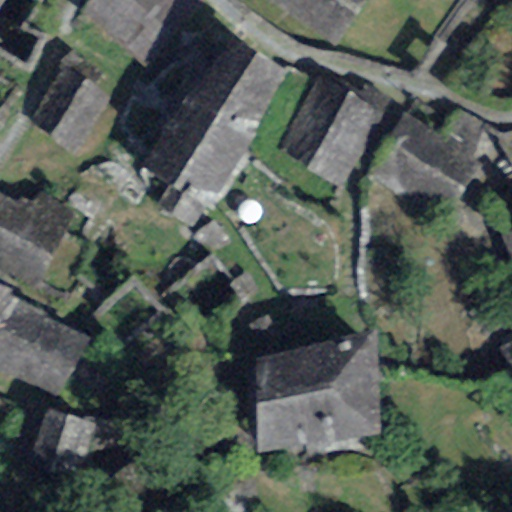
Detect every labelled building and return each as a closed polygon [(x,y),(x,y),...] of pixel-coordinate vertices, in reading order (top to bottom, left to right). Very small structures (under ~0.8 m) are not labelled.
[(204,0),(91,0),(79,16),(147,71),(204,0)] [(269,0),(329,44),(362,0),(269,0)] [(218,33),(142,165),(208,202),(283,71),(218,33)] [(106,93),(63,69),(31,124),(74,149),(106,93)] [(382,107),(316,76),(278,152),(339,186),(382,107)] [(492,133),(452,111),(440,132),(398,109),(359,179),(441,224),(492,133)] [(75,212),(40,192),(31,210),(0,193),(0,267),(33,286),(75,212)] [(511,228),(500,234),(511,261),(511,228)] [(9,289),(0,285),(0,372),(64,399),(89,338),(41,319),(44,311),(7,296),(9,289)] [(375,333),(254,359),(256,452),(379,434),(375,333)] [(511,341),(500,348),(511,365),(511,341)] [(46,410),(34,450),(82,465),(95,425),(46,410)]
